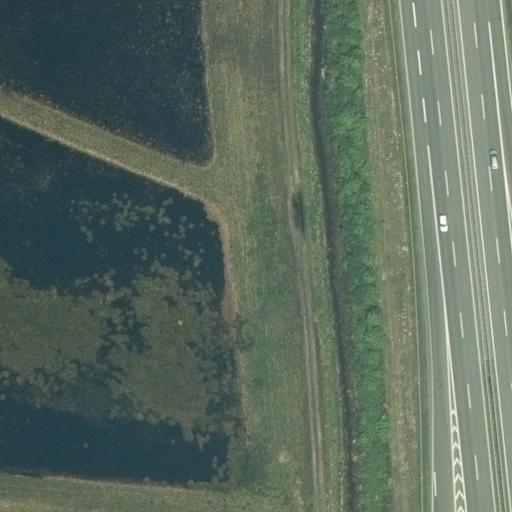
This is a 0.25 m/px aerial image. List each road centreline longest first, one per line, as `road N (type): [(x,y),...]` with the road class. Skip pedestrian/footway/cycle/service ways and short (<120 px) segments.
road 1 (track): [(321,511),(283,0)]
road 2 (motorway): [(441,151),(478,511)]
road 3 (motorway): [(441,151),(441,511)]
road 4 (motorway): [(511,363),(477,29)]
road 5 (motorway): [(511,192),(477,29)]
road 6 (motorway): [(425,0),(441,151)]
